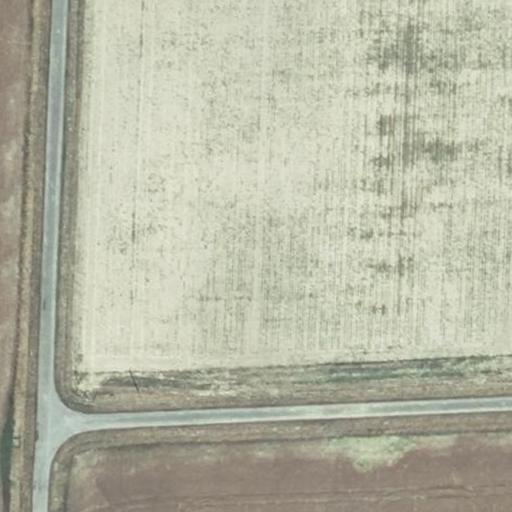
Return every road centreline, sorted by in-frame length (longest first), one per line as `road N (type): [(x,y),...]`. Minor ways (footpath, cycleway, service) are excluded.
road 1 (residential): [(511,403),(46,423)]
road 2 (unclassified): [(46,423),(59,0)]
